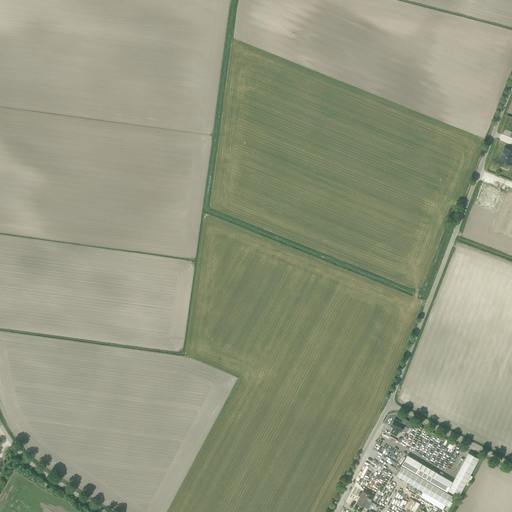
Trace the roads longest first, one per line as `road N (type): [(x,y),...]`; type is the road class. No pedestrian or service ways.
road 1 (unclassified): [(390,401),(511,80)]
road 2 (unclassified): [(106,511),(21,454),(0,424)]
road 3 (unclassified): [(511,462),(390,401)]
road 4 (unclassified): [(331,511),(390,401)]
